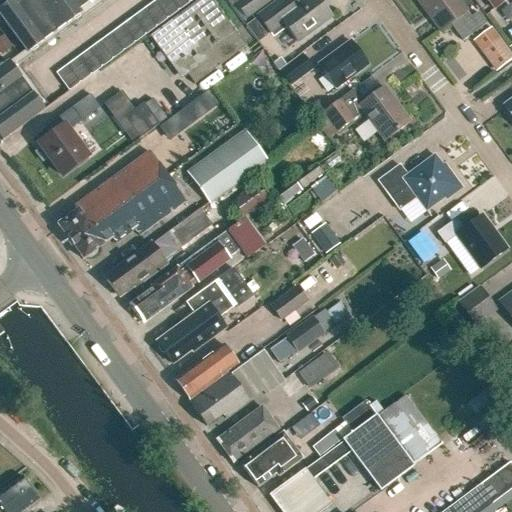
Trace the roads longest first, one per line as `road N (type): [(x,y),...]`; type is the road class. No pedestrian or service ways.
road 1 (secondary): [(223,511),(36,256)]
road 2 (residential): [(511,189),(376,0)]
road 3 (residential): [(84,511),(0,424)]
